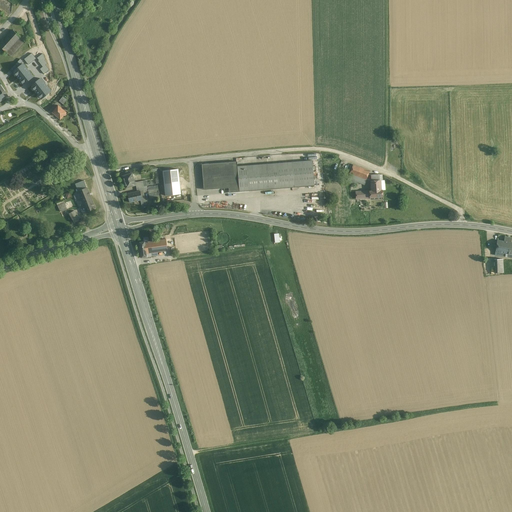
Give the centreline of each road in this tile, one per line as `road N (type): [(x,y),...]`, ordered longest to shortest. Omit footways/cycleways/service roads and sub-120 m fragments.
road 1 (residential): [(461,224),(457,208),(331,151),(189,159)]
road 2 (secondary): [(206,511),(119,228)]
road 3 (tertiary): [(195,214),(332,231),(461,224)]
road 4 (secondary): [(95,147),(53,0)]
road 5 (tertiary): [(0,267),(119,228)]
